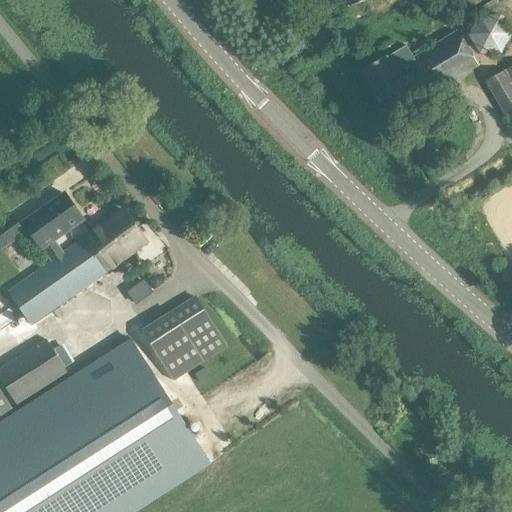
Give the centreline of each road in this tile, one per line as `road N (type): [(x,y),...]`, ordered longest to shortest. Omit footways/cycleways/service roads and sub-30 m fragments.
road 1 (unclassified): [(447,511),(194,269),(0,24)]
road 2 (tertiary): [(511,335),(326,167),(171,0)]
road 3 (track): [(0,355),(59,320),(113,332),(194,269)]
road 4 (track): [(511,145),(384,223)]
